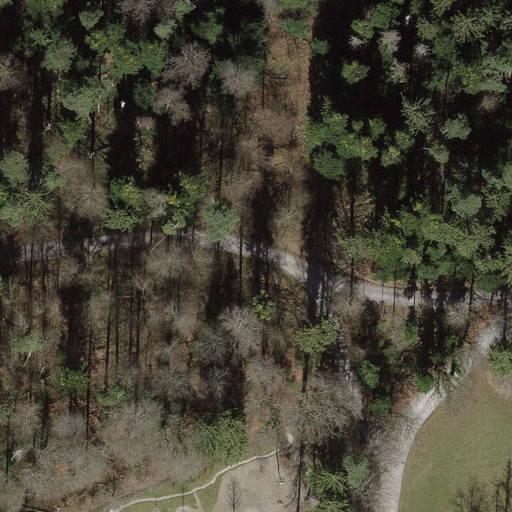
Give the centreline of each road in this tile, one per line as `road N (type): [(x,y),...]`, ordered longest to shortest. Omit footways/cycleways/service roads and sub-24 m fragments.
road 1 (track): [(0,254),(174,233),(253,245),(320,278),(352,406),(394,461),(417,412),(511,320)]
road 2 (track): [(511,292),(391,297),(320,278)]
